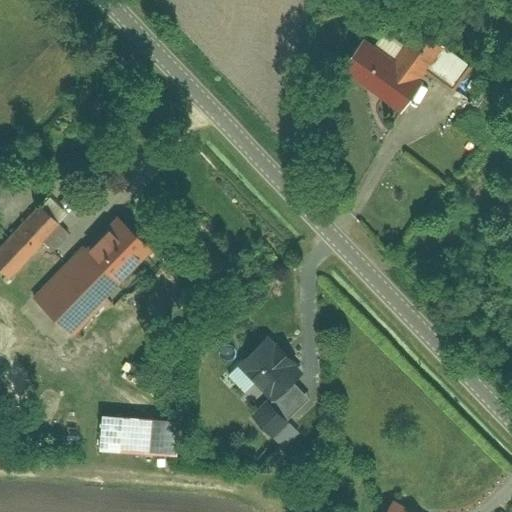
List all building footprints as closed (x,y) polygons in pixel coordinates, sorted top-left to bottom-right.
[(347,72),(402,113),(426,82),(370,41),(347,72)] [(36,205),(0,243),(0,268),(5,273),(39,238),(54,222),(36,205)] [(83,248),(118,284),(151,251),(116,215),(83,248)] [(65,233),(54,222),(39,238),(50,249),(65,233)] [(83,248),(80,246),(32,294),(72,334),(120,285),(118,284),(83,248)] [(29,296),(42,282),(31,273),(19,287),(29,296)] [(298,369),(266,337),(238,364),(270,396),(289,378),(298,369)] [(289,378),(270,396),(287,414),(306,396),(289,378)] [(296,430),(267,400),(252,415),(281,445),(296,430)] [(174,416),(117,414),(116,449),(173,451),(174,416)]
